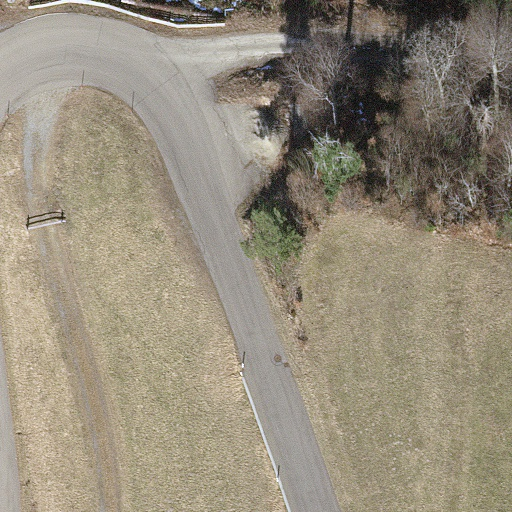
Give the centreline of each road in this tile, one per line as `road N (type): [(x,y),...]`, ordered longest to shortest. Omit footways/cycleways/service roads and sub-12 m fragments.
road 1 (unclassified): [(312,511),(202,180),(158,106),(101,60),(16,59),(0,76)]
road 2 (track): [(511,51),(260,42),(101,60)]
